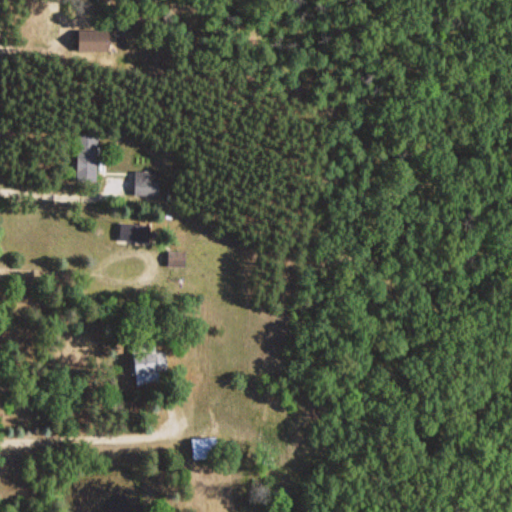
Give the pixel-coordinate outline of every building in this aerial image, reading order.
[(74,49),(105,49),(105,29),(74,29),(74,49)] [(77,181),(97,181),(97,134),(77,134),(77,181)] [(133,194),(160,194),(160,169),(133,169),(133,194)] [(117,242),(148,242),(149,223),(117,223),(117,242)] [(184,250),(166,250),(166,265),(184,266),(184,250)] [(132,384),(158,383),(158,368),(165,368),(165,351),(155,351),(155,340),(131,340),(132,384)] [(216,457),(215,436),(189,436),(190,457),(216,457)]
